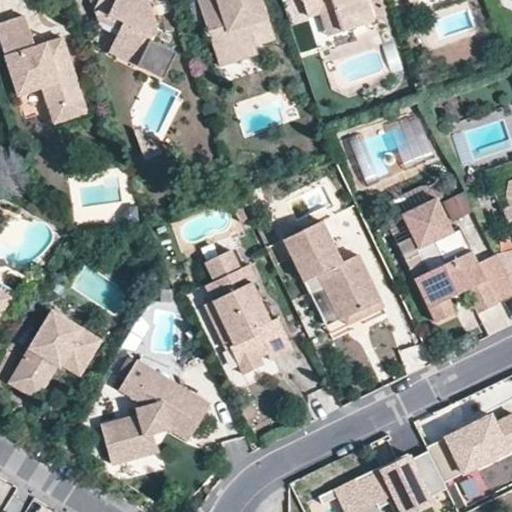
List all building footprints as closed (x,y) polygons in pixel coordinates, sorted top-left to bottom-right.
[(161,77),(172,57),(147,45),(158,23),(155,15),(147,20),(142,6),(147,0),(96,0),(95,2),(125,19),(120,29),(110,49),(161,77)] [(147,20),(155,15),(149,0),(147,0),(142,6),(147,20)] [(198,0),(220,61),(258,49),(249,19),(267,13),(262,0),(198,0)] [(343,25),(333,0),(306,0),(310,10),(320,6),(328,29),(343,25)] [(373,15),(367,0),(333,0),(343,25),(373,15)] [(95,2),(99,18),(120,29),(125,19),(95,2)] [(46,40),(47,48),(38,51),(35,44),(25,15),(0,22),(0,36),(19,93),(42,85),(47,99),(59,103),(82,97),(62,36),(46,40)] [(47,48),(46,40),(35,44),(38,51),(47,48)] [(47,99),(54,120),(86,110),(82,97),(59,103),(47,99)] [(158,143),(136,132),(148,161),(163,155),(158,143)] [(253,196),(249,185),(238,189),(243,200),(253,196)] [(467,194),(450,203),(457,218),(475,210),(467,194)] [(445,264),(435,241),(454,233),(452,229),(461,225),(457,218),(450,203),(441,207),(436,195),(401,212),(418,247),(404,255),(437,323),(458,313),(450,297),(445,287),(462,280),(467,289),(479,313),(498,304),(478,265),(472,250),(467,253),(445,264)] [(358,254),(343,261),(322,217),(283,237),(311,291),(324,286),(339,317),(343,316),(380,297),(358,254)] [(472,250),(461,225),(452,229),(454,233),(435,241),(445,264),(467,253),(472,250)] [(239,270),(228,251),(204,261),(213,282),(239,270)] [(511,287),(511,252),(497,256),(511,287)] [(478,265),(498,304),(511,296),(511,287),(497,256),(478,265)] [(277,317),(270,321),(251,284),(255,281),(248,265),(239,270),(213,282),(205,286),(212,299),(203,303),(213,323),(222,319),(234,345),(230,347),(245,374),(263,366),(259,356),(256,350),(264,347),(267,353),(270,359),(292,348),(277,317)] [(445,287),(450,297),(467,289),(462,280),(445,287)] [(0,297),(12,305),(16,298),(0,287),(0,297)] [(0,323),(12,305),(0,297),(0,323)] [(343,316),(347,323),(384,305),(380,297),(343,316)] [(104,340),(57,311),(13,382),(31,394),(52,360),(62,366),(65,368),(66,366),(82,375),(104,340)] [(230,347),(234,345),(222,319),(213,323),(226,350),(230,347)] [(256,350),(259,356),(267,353),(264,347),(256,350)] [(187,388),(183,395),(175,390),(175,381),(134,356),(118,383),(136,393),(136,406),(98,417),(109,459),(133,451),(131,446),(146,443),(144,432),(147,431),(155,418),(167,425),(187,436),(195,424),(190,421),(198,409),(202,413),(209,402),(187,388)] [(62,366),(52,360),(31,394),(41,400),(62,366)] [(183,395),(187,388),(175,381),(175,390),(183,395)] [(202,413),(198,409),(190,421),(195,424),(202,413)] [(511,416),(494,426),(488,415),(460,429),(477,464),(511,446),(511,416)] [(131,446),(133,451),(157,444),(153,429),(167,425),(155,418),(147,431),(144,432),(146,443),(131,446)] [(477,464),(460,429),(426,445),(429,451),(443,481),(477,464)] [(443,481),(429,451),(409,460),(406,454),(316,495),(321,505),(340,496),(347,511),(376,498),(380,506),(390,502),(394,511),(410,511),(432,502),(428,494),(446,486),(443,481)] [(0,511),(2,511),(17,490),(0,479),(0,511)]
